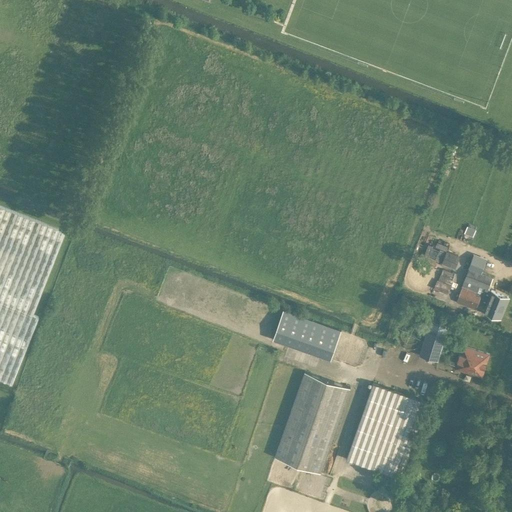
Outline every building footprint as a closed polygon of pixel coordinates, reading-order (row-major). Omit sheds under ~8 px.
[(0,379),(12,384),(39,317),(33,315),(65,231),(0,205),(0,379)] [(432,243),(426,258),(453,269),(459,254),(432,243)] [(474,254),(468,268),(469,269),(481,273),(487,259),(474,254)] [(437,279),(434,288),(448,294),(456,274),(443,269),(439,280),(437,279)] [(469,269),(460,294),(486,304),(484,310),(501,317),(508,297),(492,291),(490,297),(486,295),(489,289),(488,289),(492,277),(481,273),(469,269)] [(340,328),(283,308),(273,337),(330,357),(340,328)] [(431,318),(419,355),(439,361),(450,324),(431,318)] [(483,377),(490,354),(463,346),(456,344),(450,364),(457,366),(456,369),(483,377)] [(351,386),(305,370),(275,455),(321,471),(351,386)] [(347,458),(401,477),(428,402),(373,382),(347,458)]
